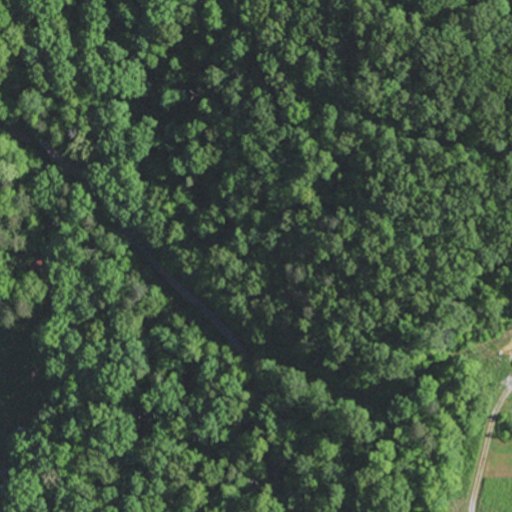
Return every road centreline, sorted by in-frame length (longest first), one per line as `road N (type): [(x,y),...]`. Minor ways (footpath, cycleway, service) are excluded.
road 1 (residential): [(0,33),(33,131),(92,184),(114,219),(241,349),(291,511),(479,491),(490,414)]
road 2 (residential): [(79,173),(59,187),(51,217),(63,394),(31,453),(0,470)]
